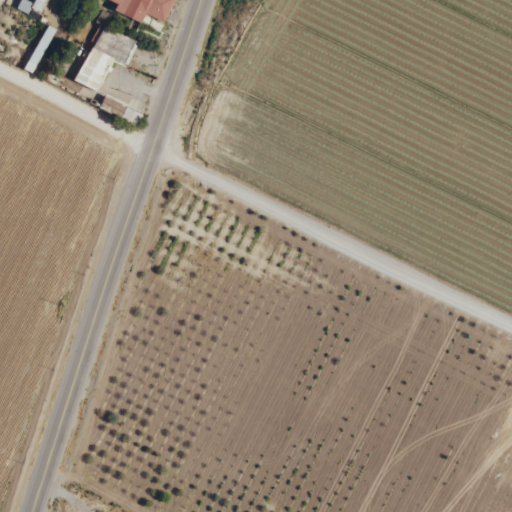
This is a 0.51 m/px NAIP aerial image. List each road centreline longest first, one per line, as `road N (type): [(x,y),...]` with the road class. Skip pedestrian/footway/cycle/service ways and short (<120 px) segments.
road 1 (primary): [(193,0),(25,511)]
road 2 (residential): [(0,69),(145,144)]
